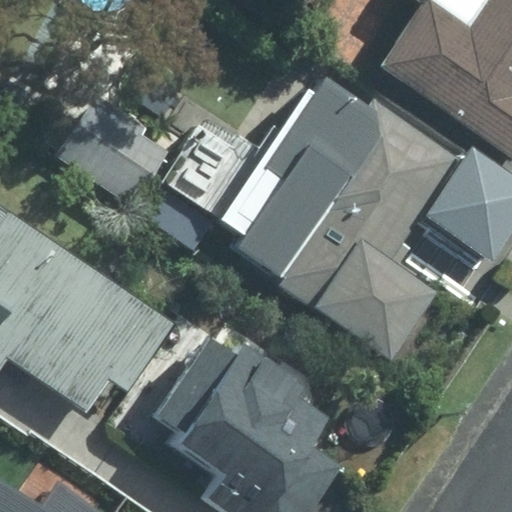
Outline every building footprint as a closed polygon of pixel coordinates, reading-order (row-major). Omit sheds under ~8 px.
[(511,0),(499,0),(480,28),(438,0),(435,0),(387,70),(511,155),(511,0)] [(378,109),(337,82),(277,171),(324,204),(318,214),(324,217),(319,226),(278,196),(240,250),(282,280),(280,283),(399,362),(440,302),(442,304),(480,241),(434,209),(468,159),(383,102),(378,109)] [(57,153),(138,204),(170,152),(90,102),(57,153)] [(185,327),(0,201),(0,383),(2,384),(16,363),(95,417),(118,384),(137,397),(185,327)] [(245,361),(220,343),(169,420),(204,442),(198,450),(240,482),(220,504),(230,511),(315,511),(346,468),(325,453),(338,422),(307,401),(314,390),(253,349),(245,361)] [(0,511),(99,511),(45,477),(33,495),(0,474),(0,511)]
